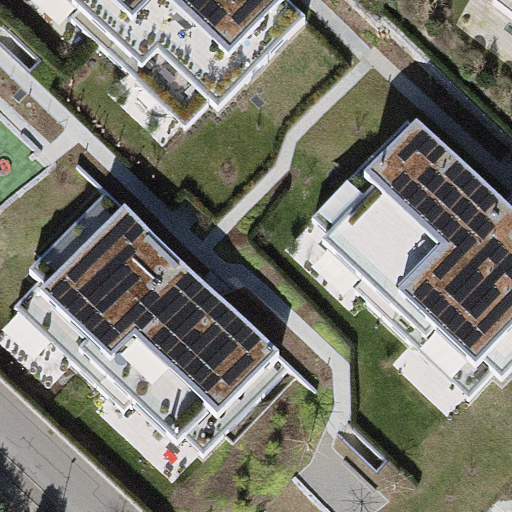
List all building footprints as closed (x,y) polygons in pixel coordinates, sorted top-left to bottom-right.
[(279,0),(65,0),(82,15),(74,23),(188,132),(211,107),(219,115),(305,25),(279,0)] [(511,0),(494,0),(492,5),(511,20),(511,0)] [(511,30),(495,16),(478,35),(511,64),(511,30)] [(511,377),(511,219),(411,124),(321,219),(341,238),(330,250),(371,289),(362,299),(471,401),(495,376),(505,385),(511,377)] [(286,368),(108,200),(34,277),(44,286),(20,312),(125,412),(134,403),(180,446),(187,439),(204,455),(286,368)]
